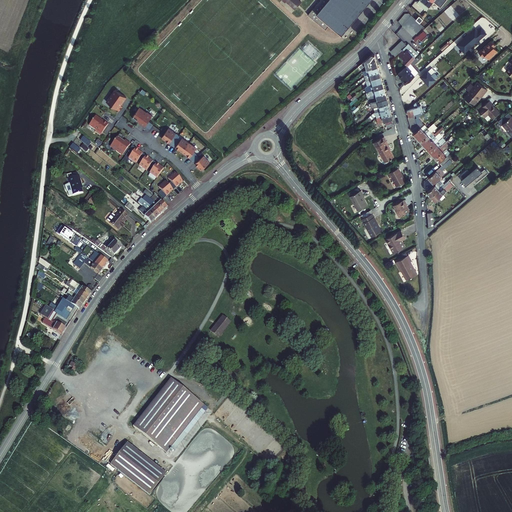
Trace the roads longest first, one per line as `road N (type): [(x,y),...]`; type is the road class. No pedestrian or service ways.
road 1 (secondary): [(445,511),(426,389),(402,321),(377,279),(273,155)]
road 2 (secondary): [(0,456),(116,272),(201,191)]
road 3 (residential): [(423,308),(415,178),(375,36)]
road 4 (tertiary): [(274,137),(375,36)]
